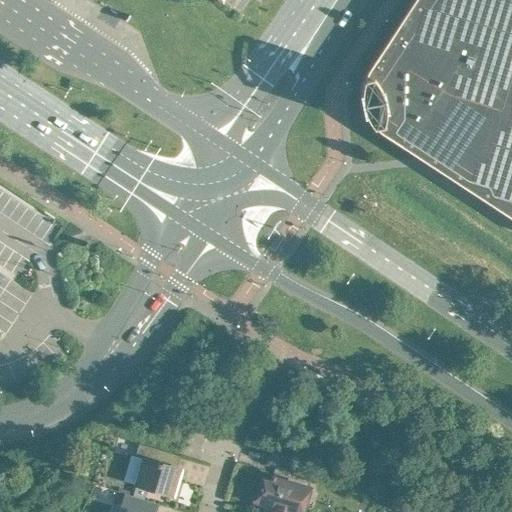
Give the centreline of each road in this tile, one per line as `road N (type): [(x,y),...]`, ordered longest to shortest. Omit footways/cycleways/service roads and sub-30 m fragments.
road 1 (tertiary): [(202,230),(511,423)]
road 2 (tertiary): [(511,344),(248,166)]
road 3 (unclassified): [(0,424),(34,417),(92,377),(202,230)]
road 4 (tertiary): [(210,141),(0,2)]
road 5 (tertiary): [(0,92),(202,230)]
road 6 (tertiary): [(248,166),(358,0)]
road 7 (tertiary): [(312,0),(210,141)]
